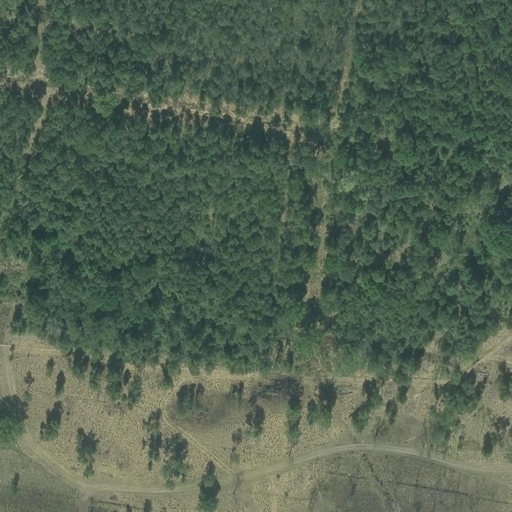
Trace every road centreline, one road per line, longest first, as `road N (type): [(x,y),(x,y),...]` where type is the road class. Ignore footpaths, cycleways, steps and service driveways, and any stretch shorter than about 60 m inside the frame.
road 1 (track): [(83,511),(86,488),(206,487),(345,449),(405,451),(511,472)]
road 2 (track): [(86,488),(35,451),(7,391),(1,333)]
